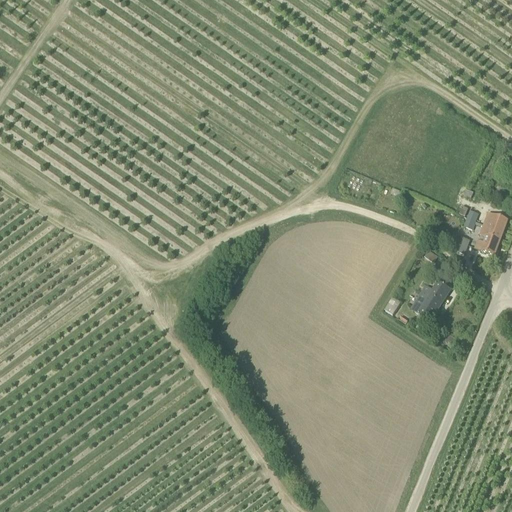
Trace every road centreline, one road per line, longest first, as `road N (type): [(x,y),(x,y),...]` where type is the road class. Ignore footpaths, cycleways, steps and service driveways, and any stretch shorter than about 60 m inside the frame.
road 1 (track): [(0,177),(143,276),(165,279),(285,213),(328,204),(405,228),(499,292)]
road 2 (unclassified): [(408,511),(499,292)]
